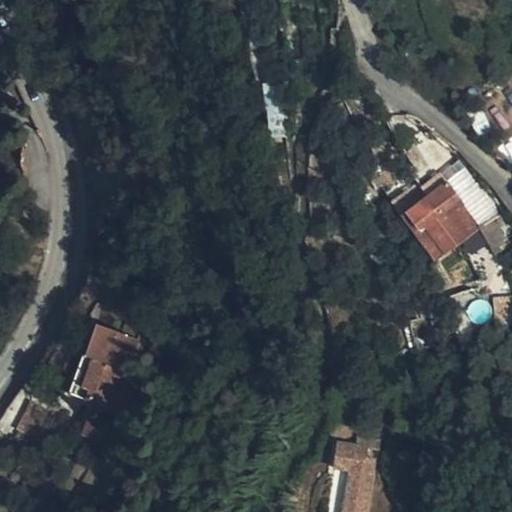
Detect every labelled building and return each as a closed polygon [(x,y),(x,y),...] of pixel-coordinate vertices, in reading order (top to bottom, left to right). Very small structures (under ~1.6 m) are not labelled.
[(430,200),(446,185),(438,178),(422,192),(430,200)] [(483,223),(446,185),(430,200),(404,226),(441,264),(483,223)] [(90,361),(102,364),(119,318),(74,301),(45,371),(81,383),(90,361)] [(116,370),(102,364),(90,361),(81,383),(107,392),(116,370)] [(0,396),(0,407),(15,415),(28,388),(9,378),(0,396)] [(354,469),(357,455),(321,447),(316,468),(346,474),(345,483),(358,485),(360,471),(354,469)]
